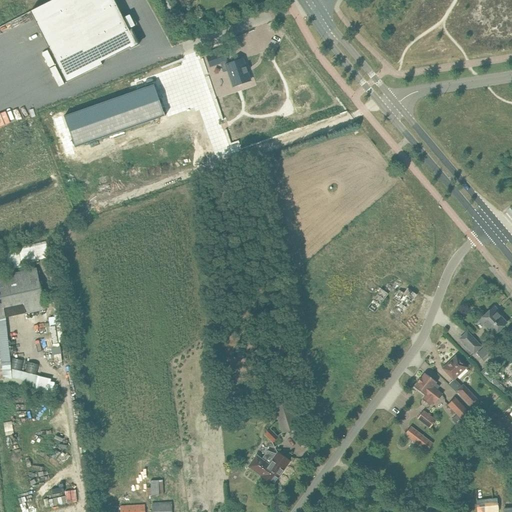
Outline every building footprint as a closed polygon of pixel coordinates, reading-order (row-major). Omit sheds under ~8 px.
[(52,0),(30,11),(66,83),(102,65),(101,62),(127,49),(130,48),(131,49),(139,45),(132,30),(129,31),(113,0),(52,0)] [(219,54),(207,58),(210,66),(220,63),(226,61),(223,52),(223,49),(218,51),(219,54)] [(226,61),(220,63),(223,72),(228,71),(233,86),(250,81),(243,59),(238,61),(227,64),(226,61)] [(154,84),(64,116),(75,148),(165,116),(154,84)] [(46,240),(0,250),(0,270),(51,259),(46,240)] [(37,268),(0,276),(0,318),(45,309),(37,268)] [(367,307),(375,313),(389,294),(381,288),(367,307)] [(399,290),(393,299),(396,302),(393,307),(403,314),(417,294),(407,288),(404,293),(399,290)] [(493,335),(506,323),(493,308),(479,321),(493,335)] [(460,339),(474,353),(481,346),(467,332),(460,339)] [(492,350),(487,344),(478,352),(483,358),(492,350)] [(467,367),(456,356),(442,368),(453,380),(467,367)] [(436,383),(437,382),(425,373),(421,379),(420,378),(418,381),(418,382),(414,387),(425,395),(422,399),(430,406),(433,402),(435,403),(443,394),(437,390),(439,386),(436,383)] [(469,404),(474,409),(478,405),(476,402),(478,400),(463,384),(455,391),(458,393),(469,404)] [(473,417),(455,398),(448,405),(466,424),(473,417)] [(291,401),(275,406),(283,433),(299,428),(291,401)] [(423,410),(417,418),(430,428),(436,421),(423,410)] [(496,422),(492,426),(496,431),(501,427),(496,422)] [(433,443),(411,426),(405,434),(427,451),(433,443)] [(264,434),(265,435),(272,442),(278,437),(270,428),(264,434)] [(275,453),(269,463),(262,458),(256,454),(247,467),(260,475),(265,479),(273,485),(290,461),(282,455),(277,452),(275,453)] [(489,452),(480,461),(502,482),(510,474),(489,452)] [(462,486),(452,492),(458,502),(465,499),(465,498),(467,496),(468,497),(471,503),(485,496),(473,475),(460,482),(462,486)] [(151,488),(147,488),(147,496),(163,495),(162,480),(150,481),(151,488)] [(153,503),(152,503),(152,511),(172,511),(172,502),(162,502),(162,499),(153,499),(153,503)]
